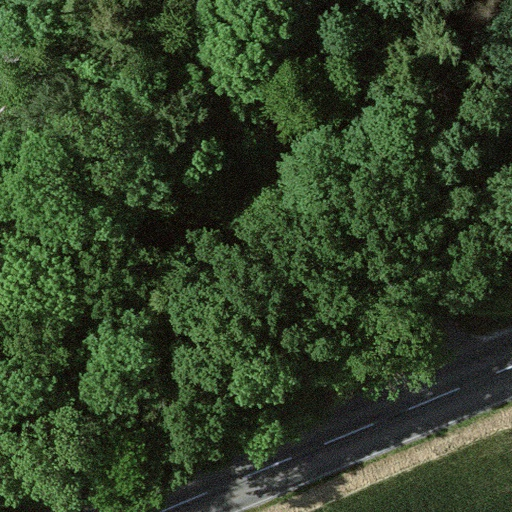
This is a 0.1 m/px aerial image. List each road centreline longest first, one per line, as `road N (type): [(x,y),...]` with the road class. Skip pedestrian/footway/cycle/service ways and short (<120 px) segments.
road 1 (track): [(493,376),(374,0)]
road 2 (secondary): [(511,368),(166,511)]
